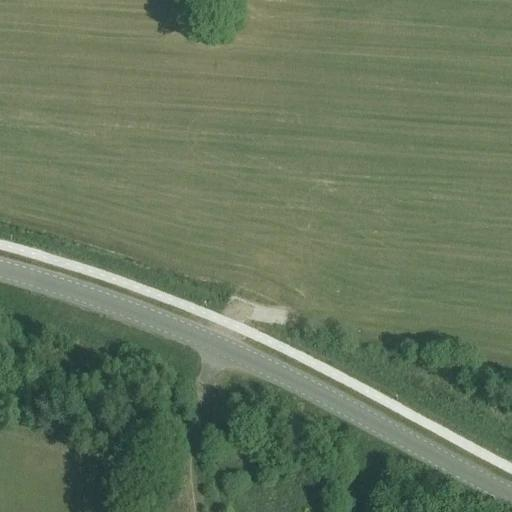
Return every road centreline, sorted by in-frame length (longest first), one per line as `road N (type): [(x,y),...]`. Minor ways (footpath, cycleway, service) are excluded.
road 1 (tertiary): [(511,496),(268,369),(0,269)]
road 2 (track): [(239,283),(189,423),(193,511)]
